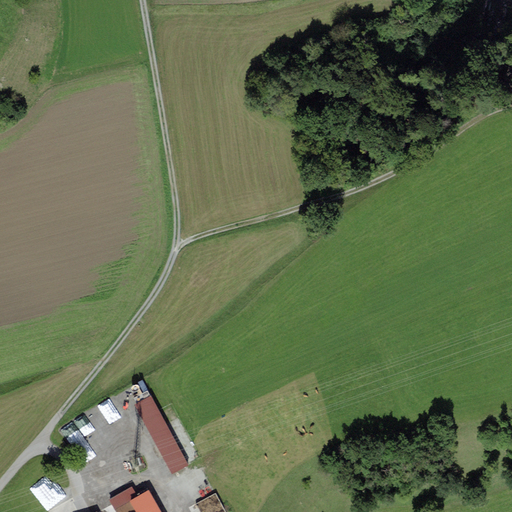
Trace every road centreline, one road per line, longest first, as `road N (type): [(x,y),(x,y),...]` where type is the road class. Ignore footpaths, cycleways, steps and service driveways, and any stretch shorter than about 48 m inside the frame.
road 1 (track): [(511,106),(357,188),(177,248),(159,288),(25,455)]
road 2 (track): [(145,0),(177,248)]
